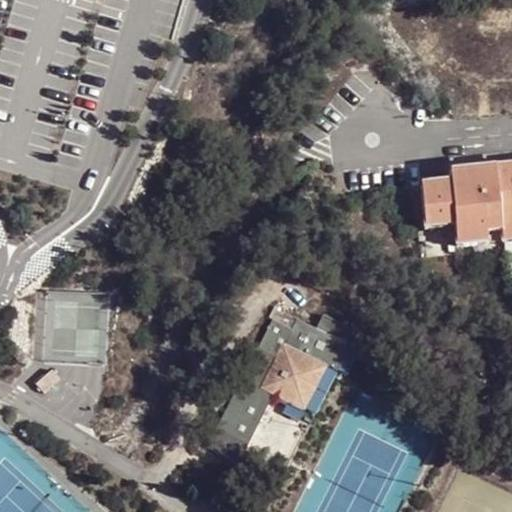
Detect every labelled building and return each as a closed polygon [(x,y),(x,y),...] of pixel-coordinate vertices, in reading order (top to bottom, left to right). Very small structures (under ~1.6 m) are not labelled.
[(451,184),(420,186),(426,256),(486,251),(486,256),(511,253),(511,169),(450,174),(451,184)] [(327,269),(298,272),(299,285),(329,283),(327,269)] [(290,328),(295,317),(284,311),(279,322),(290,328)] [(326,361),(338,338),(343,341),(351,327),(321,312),(314,325),(295,317),(290,328),(279,322),(270,318),(206,446),(236,461),(270,392),(275,394),(273,397),(285,403),(286,400),(293,403),(316,356),(326,361)] [(324,365),(335,370),(348,343),(343,341),(338,338),(326,361),(324,365)] [(324,365),(326,361),(316,356),(293,403),(303,409),(324,365)] [(52,370),(36,383),(45,393),(60,379),(52,370)]
